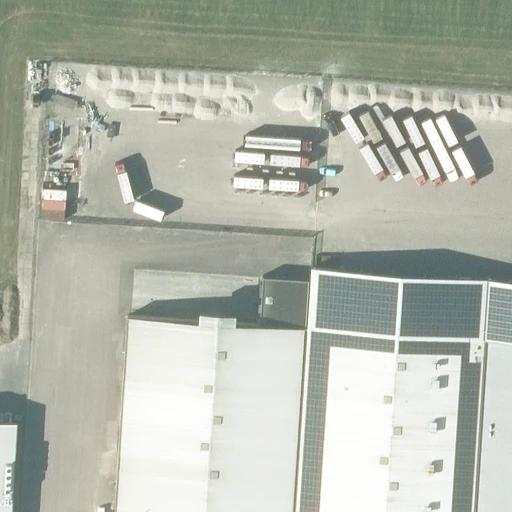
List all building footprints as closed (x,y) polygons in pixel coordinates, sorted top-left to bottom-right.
[(130,107),(131,71),(105,70),(104,83),(95,82),(93,170),(130,171),(131,121),(123,121),(124,107),(130,107)] [(462,114),(427,178),(409,168),(399,186),(398,173),(386,171),(391,152),(395,151),(389,79),(385,86),(373,87),(361,80),(347,81),(350,120),(338,142),(366,157),(382,156),(383,171),(380,171),(382,196),(430,207),(433,200),(464,198),(445,193),(444,181),(494,177),(465,171),(476,120),(464,114),(462,114)] [(195,194),(196,169),(168,168),(168,193),(195,194)] [(273,223),(273,215),(248,214),(247,232),(307,235),(307,224),(273,223)] [(474,511),(486,338),(309,327),(305,327),(309,279),(263,276),(260,324),(128,315),(115,511),(474,511)] [(511,511),(511,339),(486,338),(474,511),(511,511)] [(0,511),(10,511),(15,441),(0,440),(0,511)]
